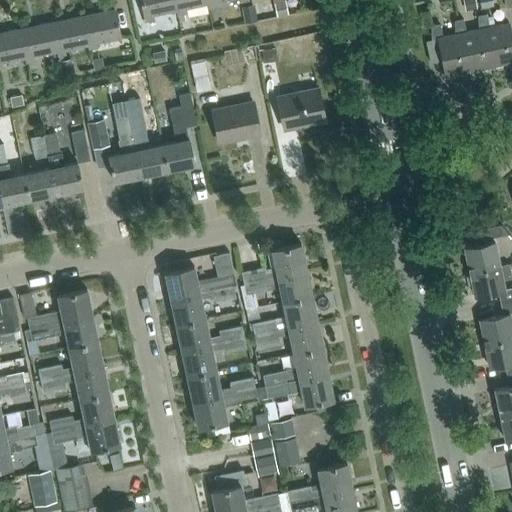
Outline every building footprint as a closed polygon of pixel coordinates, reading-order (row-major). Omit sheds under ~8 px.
[(176,10),(173,0),(140,0),(144,17),(145,17),(145,21),(153,20),(152,15),(176,10)] [(208,4),(206,0),(173,0),(176,10),(177,10),(178,15),(186,13),(185,9),(207,4),(208,4)] [(206,0),(208,4),(207,4),(208,8),(217,7),(216,2),(225,0),(206,0)] [(477,9),(475,0),(462,0),(465,11),(477,9)] [(494,6),(492,0),(478,0),(481,9),(494,6)] [(288,13),(286,1),(274,4),(276,15),(288,13)] [(254,5),(242,7),(245,22),(257,20),(254,5)] [(114,9),(82,15),(89,45),(90,49),(98,48),(97,44),(120,39),(114,9)] [(422,26),(433,24),(430,10),(420,12),(422,26)] [(89,45),(82,15),(51,22),(57,52),(58,56),(66,54),(65,50),(89,45)] [(477,30),(485,28),(493,68),(511,63),(511,41),(508,23),(489,27),(486,15),(478,16),(477,30)] [(493,68),(485,28),(477,30),(466,32),(463,19),(455,21),(454,35),(461,33),(470,73),(493,68)] [(57,52),(51,22),(19,29),(25,58),(26,58),(26,62),(34,60),(34,57),(57,52)] [(461,33),(454,35),(442,37),(440,25),(432,26),(432,40),(438,39),(442,60),(446,78),(470,73),(461,33)] [(0,32),(0,67),(3,67),(2,63),(25,58),(19,29),(0,32)] [(426,41),(430,62),(442,60),(438,39),(432,40),(426,41)] [(275,61),(273,49),(260,52),(262,63),(275,61)] [(167,60),(165,51),(152,54),(154,63),(167,60)] [(182,58),(180,51),(173,53),(175,59),(182,58)] [(75,73),(72,58),(58,61),(61,76),(75,73)] [(100,59),(91,61),(94,70),(102,68),(100,59)] [(204,61),(190,64),(193,78),(208,75),(204,61)] [(174,143),(160,146),(165,172),(192,167),(184,127),(196,124),(190,93),(187,77),(175,79),(180,107),(167,109),(174,143)] [(49,92),(47,83),(32,86),(34,95),(49,92)] [(322,123),(320,113),(315,87),(275,95),(282,131),(322,123)] [(12,107),(23,105),(21,95),(10,97),(12,107)] [(257,136),(253,113),(250,100),(211,108),(218,144),(257,136)] [(160,146),(146,148),(139,115),(126,117),(131,139),(133,151),(139,177),(165,172),(160,146)] [(131,139),(126,117),(114,120),(118,141),(131,139)] [(93,146),(108,143),(103,119),(88,123),(93,146)] [(56,132),(43,134),(48,156),(50,168),(55,193),(82,187),(77,162),(63,165),(56,132)] [(43,134),(30,137),(35,159),(48,156),(43,134)] [(112,183),(139,177),(133,151),(131,139),(118,141),(118,142),(120,154),(107,156),(112,183)] [(2,143),(0,143),(0,192),(2,204),(29,199),(24,173),(9,176),(6,163),(2,143)] [(50,168),(24,173),(29,199),(55,193),(50,168)] [(481,230),(483,241),(504,237),(502,226),(481,230)] [(500,266),(495,242),(465,248),(470,272),(500,266)] [(240,272),(242,284),(276,276),(305,270),(300,244),(270,250),(274,268),(263,270),(263,268),(240,272)] [(232,286),(235,285),(228,253),(212,257),(216,277),(196,281),(193,267),(163,273),(169,299),(232,286)] [(475,296),(499,291),(501,302),(511,300),(511,286),(504,288),(503,281),(511,279),(508,264),(500,266),(470,272),(470,274),(467,277),(469,284),(473,285),(475,296)] [(305,270),(276,276),(242,284),(245,296),(279,289),(281,302),(311,296),(305,270)] [(169,299),(174,325),(204,319),(200,299),(209,297),(210,303),(234,298),(232,286),(169,299)] [(58,311),(48,313),(50,324),(90,316),(84,290),(55,296),(58,311)] [(281,302),(284,315),(251,323),(253,335),(277,330),(287,328),(316,322),(311,296),(281,302)] [(0,334),(11,332),(17,331),(11,299),(0,300),(0,334)] [(511,338),(511,324),(510,314),(511,313),(511,300),(501,302),(504,315),(480,320),(485,344),(511,338)] [(48,313),(26,318),(28,328),(50,324),(48,313)] [(95,342),(90,316),(50,324),(53,336),(63,333),(66,348),(95,342)] [(207,335),(204,319),(174,325),(179,351),(209,345),(207,335)] [(287,328),(292,354),(322,348),(316,322),(287,328)] [(50,324),(28,328),(30,340),(53,336),(50,324)] [(217,333),(219,343),(241,338),(239,328),(217,333)] [(253,335),(255,346),(280,341),(277,330),(253,335)] [(11,333),(11,332),(0,334),(0,345),(13,343),(11,333)] [(244,350),(241,338),(219,343),(220,348),(221,355),(244,350)] [(511,338),(485,344),(490,367),(504,364),(509,363),(511,375),(511,374),(511,338)] [(71,374),(101,368),(95,342),(66,348),(70,367),(71,374)] [(179,351),(185,377),(214,371),(210,351),(209,345),(179,351)] [(264,387),(298,380),(327,373),(322,348),(292,354),(296,369),(261,376),(264,387)] [(39,381),(40,381),(61,377),(59,369),(59,366),(37,371),(39,381)] [(71,374),(77,400),(106,393),(101,368),(71,374)] [(185,377),(190,402),(220,396),(214,371),(185,377)] [(266,398),(300,391),(303,406),(333,399),(327,373),(298,380),(264,387),(266,398)] [(0,388),(6,387),(23,384),(21,374),(4,377),(4,381),(0,381),(0,388)] [(511,374),(511,375),(511,378),(511,385),(494,389),(500,415),(511,412),(511,374)] [(62,383),(61,377),(40,381),(39,381),(42,392),(63,387),(62,383)] [(251,378),(229,383),(231,394),(253,389),(251,378)] [(7,394),(8,398),(25,395),(23,384),(6,387),(7,394)] [(253,389),(256,400),(266,398),(264,387),(253,389)] [(237,404),(256,400),(253,389),(231,394),(220,396),(190,402),(195,428),(225,422),(222,408),(237,405),(237,404)] [(112,419),(106,393),(77,400),(82,426),(112,419)] [(28,418),(36,416),(37,416),(36,408),(35,408),(26,410),(28,418)] [(505,440),(511,438),(511,412),(500,415),(505,440)] [(47,421),(50,432),(72,428),(70,421),(70,416),(47,421)] [(82,426),(72,428),(74,438),(85,436),(88,452),(117,445),(112,419),(82,426)] [(289,419),(270,423),(273,438),(292,434),(289,419)] [(0,441),(4,441),(33,435),(31,425),(24,426),(24,424),(2,429),(0,421),(0,441)] [(268,434),(266,423),(247,427),(249,438),(268,434)] [(72,428),(50,432),(52,443),(74,438),(72,428)] [(33,435),(4,441),(0,441),(0,468),(9,467),(5,448),(18,446),(19,450),(35,447),(33,435)] [(252,454),(271,449),(269,439),(250,443),(252,454)] [(277,454),(295,450),(293,439),(275,443),(277,454)] [(298,461),(295,450),(277,454),(280,465),(298,461)] [(118,452),(109,454),(113,469),(122,467),(118,452)] [(278,472),(274,455),(253,459),(257,476),(278,472)] [(315,469),(318,485),(310,486),(310,485),(285,491),(288,502),(350,489),(344,463),(315,469)] [(82,473),(79,474),(77,464),(54,468),(62,510),(88,504),(82,473)] [(50,470),(28,474),(31,490),(53,485),(50,470)] [(213,511),(237,511),(278,504),(275,493),(242,500),(239,485),(243,484),(240,472),(241,471),(241,470),(212,476),(213,477),(214,477),(216,489),(209,491),(213,511)] [(260,478),(263,493),(277,490),(274,475),(260,478)] [(53,485),(31,490),(35,506),(56,501),(53,485)] [(304,511),(323,509),(323,511),(354,511),(350,489),(288,502),(289,511),(304,511)] [(60,511),(58,502),(35,507),(36,511),(60,511)]
